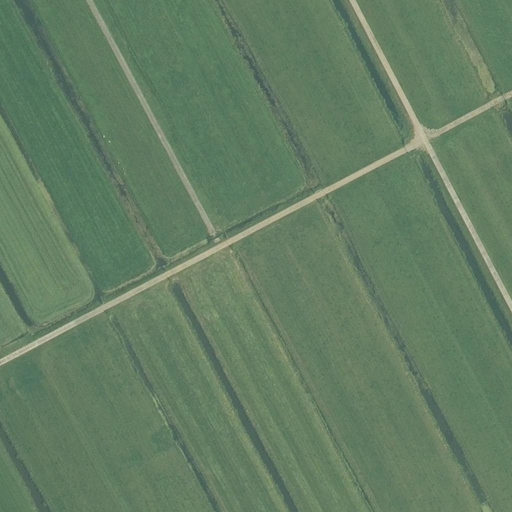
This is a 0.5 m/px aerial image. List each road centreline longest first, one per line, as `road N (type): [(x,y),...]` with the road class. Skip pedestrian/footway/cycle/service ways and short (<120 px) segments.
road 1 (track): [(511,91),(0,362)]
road 2 (track): [(351,0),(511,308)]
road 3 (track): [(88,0),(219,245)]
